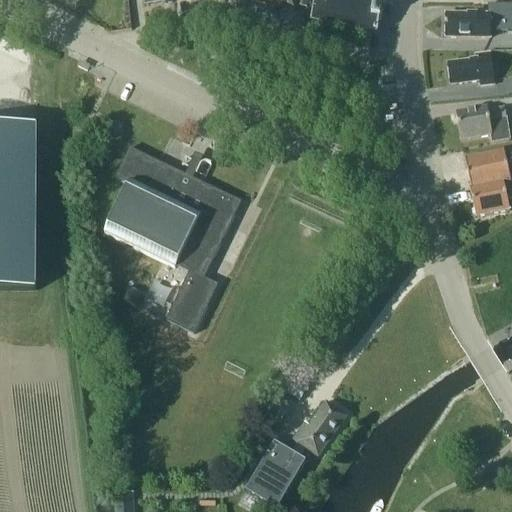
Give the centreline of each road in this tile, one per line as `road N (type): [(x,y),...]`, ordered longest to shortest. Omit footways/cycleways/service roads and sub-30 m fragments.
road 1 (tertiary): [(402,201),(0,1)]
road 2 (tertiary): [(511,405),(465,329),(425,225),(402,201)]
road 3 (residential): [(408,0),(424,162),(402,201)]
